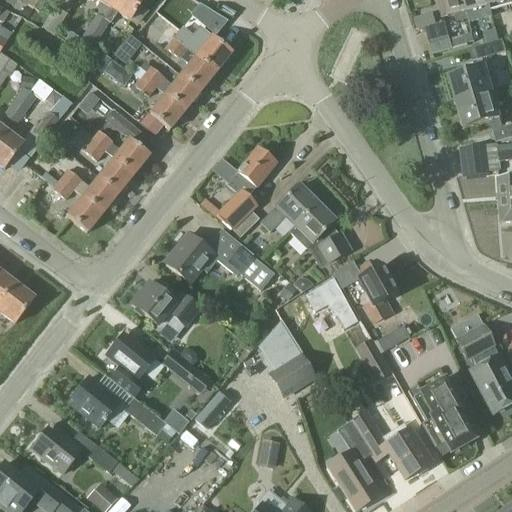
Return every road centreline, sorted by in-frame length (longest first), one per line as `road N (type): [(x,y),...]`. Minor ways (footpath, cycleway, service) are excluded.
road 1 (residential): [(99,290),(288,49)]
road 2 (residential): [(449,255),(399,212),(288,49)]
road 3 (residential): [(449,255),(443,205),(386,0)]
road 4 (residential): [(0,412),(99,290)]
road 5 (residential): [(99,290),(0,217)]
